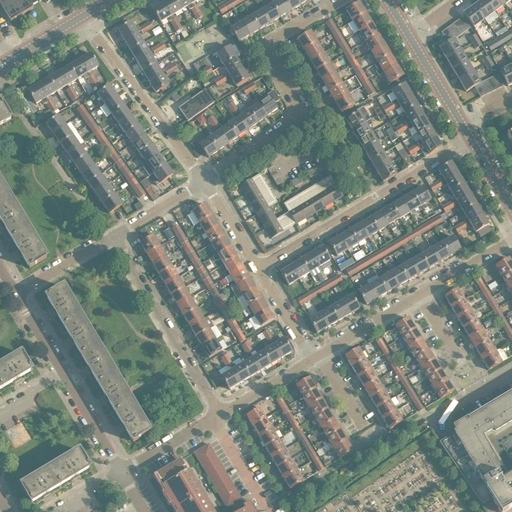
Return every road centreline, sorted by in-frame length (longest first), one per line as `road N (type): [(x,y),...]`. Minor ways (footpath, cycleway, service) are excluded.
road 1 (residential): [(203,180),(293,117),(298,109),(267,45),(341,0)]
road 2 (residential): [(256,267),(471,140)]
road 3 (residential): [(217,414),(113,235)]
road 4 (residential): [(203,180),(85,14)]
